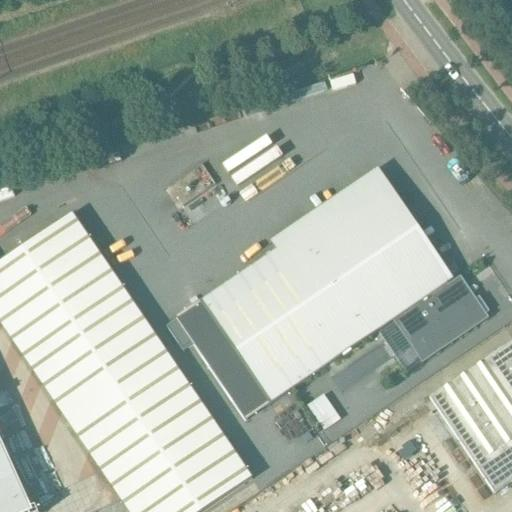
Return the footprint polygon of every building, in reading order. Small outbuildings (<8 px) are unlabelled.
[(451,285),(450,283),(381,183),(313,229),(309,222),(273,246),(278,253),(168,328),(184,352),(197,344),(248,419),(396,319),(398,322),(382,333),(408,371),(424,360),(425,361),(490,317),(487,313),(491,310),(481,296),(477,299),(463,277),(451,285)] [(205,511),(253,479),(73,214),(0,264),(0,319),(130,511),(205,511)] [(511,346),(431,401),(495,495),(511,483),(511,346)] [(326,396),(310,405),(323,430),(339,422),(326,396)] [(0,511),(34,511),(0,436),(0,511)]
